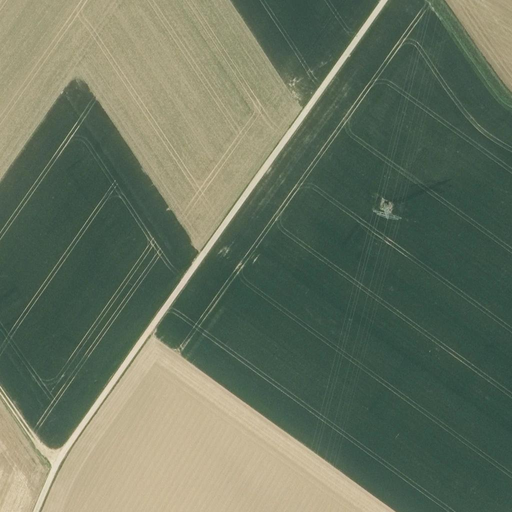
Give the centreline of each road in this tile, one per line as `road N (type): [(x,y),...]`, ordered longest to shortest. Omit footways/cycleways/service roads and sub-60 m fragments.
road 1 (track): [(383,0),(63,450),(35,511)]
road 2 (track): [(511,108),(426,0)]
